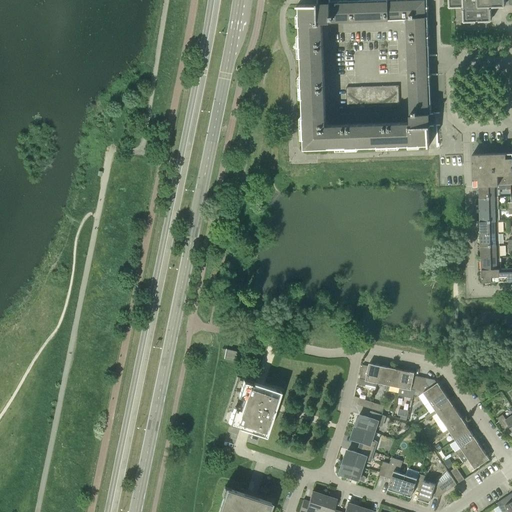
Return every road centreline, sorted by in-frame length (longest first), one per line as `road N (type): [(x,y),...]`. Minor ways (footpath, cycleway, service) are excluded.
road 1 (secondary): [(134,511),(238,0)]
road 2 (secondary): [(210,0),(107,511)]
road 3 (unclassified): [(111,147),(35,511)]
road 4 (residential): [(358,351),(444,368),(511,462)]
road 5 (residential): [(465,128),(472,285),(511,288)]
road 6 (residential): [(325,479),(358,351)]
road 7 (residential): [(465,128),(448,112),(449,66),(511,64)]
